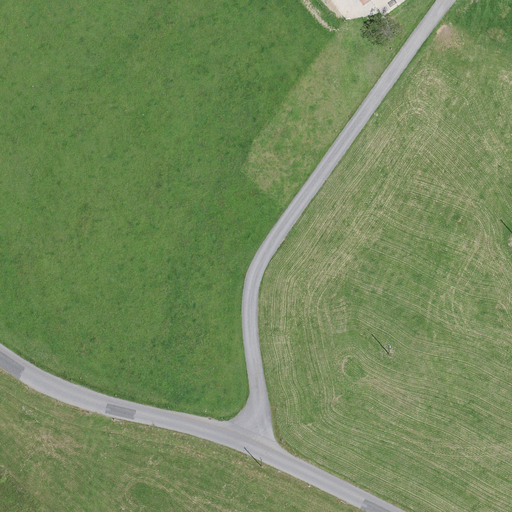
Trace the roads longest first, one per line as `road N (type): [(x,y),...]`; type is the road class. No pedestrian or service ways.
road 1 (track): [(260,447),(247,289),(448,0)]
road 2 (unclassified): [(0,352),(76,395),(260,447),(386,511)]
